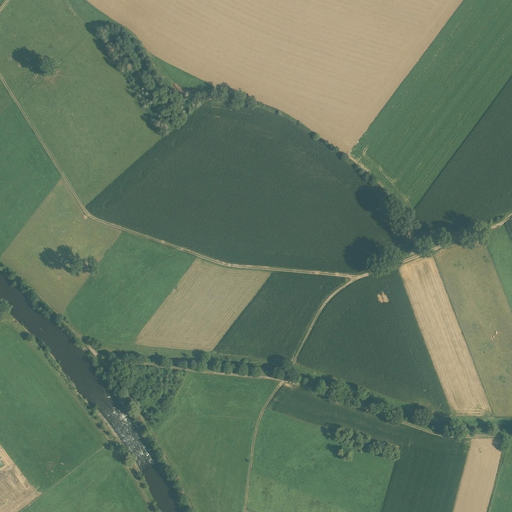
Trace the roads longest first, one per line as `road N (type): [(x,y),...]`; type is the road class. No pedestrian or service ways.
road 1 (track): [(0,73),(95,220),(222,266),(359,281)]
road 2 (track): [(511,438),(443,439),(288,382),(106,363)]
road 3 (track): [(217,97),(292,120),(350,163),(404,216),(422,258)]
road 4 (track): [(296,366),(339,294),(511,221)]
road 5 (track): [(511,421),(453,422),(296,366),(288,382)]
road 6 (track): [(248,511),(260,425),(288,382)]
